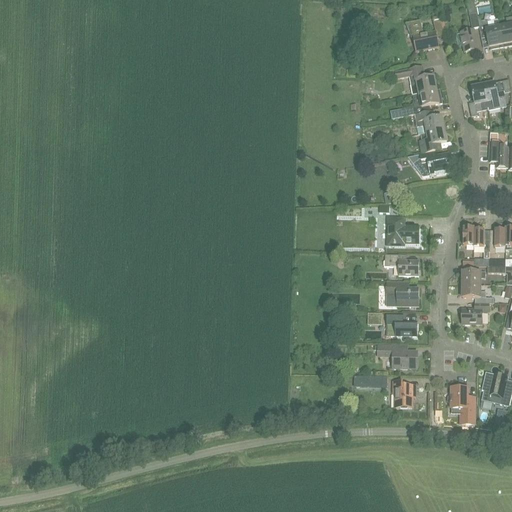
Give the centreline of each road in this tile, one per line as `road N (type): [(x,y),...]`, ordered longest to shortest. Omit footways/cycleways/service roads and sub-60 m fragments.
road 1 (unclassified): [(0,504),(273,440),(367,432),(511,443)]
road 2 (residential): [(511,368),(434,356),(443,243),(457,205),(471,194)]
road 3 (residential): [(471,194),(478,172),(453,77),(511,60)]
